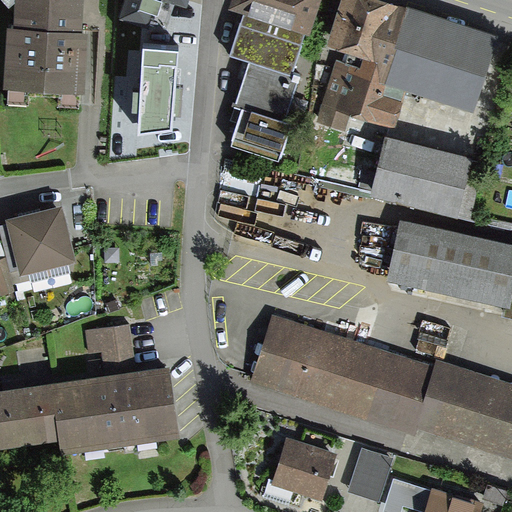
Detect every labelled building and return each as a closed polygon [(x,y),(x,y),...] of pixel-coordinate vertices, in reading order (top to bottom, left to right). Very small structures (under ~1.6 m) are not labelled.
[(15,0),(14,29),(4,29),(2,86),(81,90),(84,32),(76,32),(77,0),(15,0)] [(185,0),(124,0),(120,15),(146,22),(152,0),(173,0),(185,3),(185,0)] [(317,0),(232,0),(230,8),(243,12),(229,55),(244,60),(231,103),(240,106),(228,144),(277,159),(290,121),(279,118),(317,0)] [(365,0),(341,0),(330,42),(361,51),(344,110),(394,123),(400,101),(377,95),(380,83),(475,108),(495,35),(365,0)] [(192,42),(157,41),(156,70),(192,71),(192,42)] [(470,156),(383,137),(371,192),(457,211),(470,156)] [(62,207),(6,220),(7,224),(0,225),(0,226),(7,257),(10,272),(18,270),(19,274),(28,272),(74,262),(62,207)] [(511,243),(402,220),(389,280),(508,306),(505,316),(511,317),(511,243)] [(7,257),(0,259),(0,296),(15,292),(13,285),(30,281),(28,272),(19,274),(18,270),(10,272),(7,257)] [(273,316),(253,379),(511,462),(511,384),(438,361),(436,368),(273,316)] [(132,326),(86,332),(92,378),(49,384),(0,391),(0,450),(59,442),(61,455),(179,438),(169,367),(138,371),(132,326)] [(287,438),(272,485),(320,500),(335,454),(287,438)] [(362,448),(348,492),(379,503),(394,458),(362,448)] [(423,511),(424,511),(431,491),(395,480),(384,511),(387,511),(400,511),(402,505),(423,511)] [(424,511),(479,511),(482,504),(433,488),(431,491),(424,511)]
